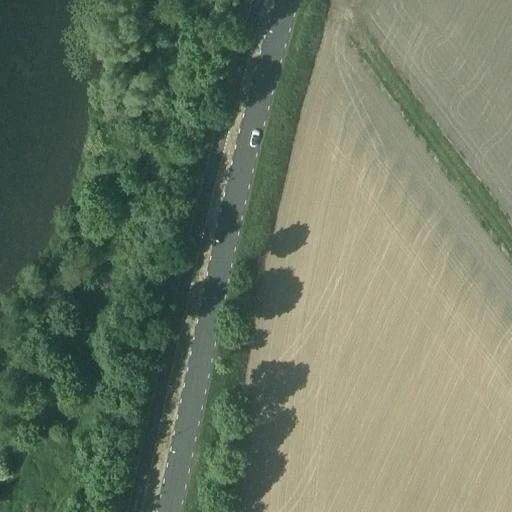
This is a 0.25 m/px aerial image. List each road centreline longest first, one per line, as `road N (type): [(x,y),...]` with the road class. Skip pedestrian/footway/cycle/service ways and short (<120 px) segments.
road 1 (track): [(233,511),(270,233),(292,153),(359,0)]
road 2 (tertiary): [(169,511),(234,197),(285,0)]
